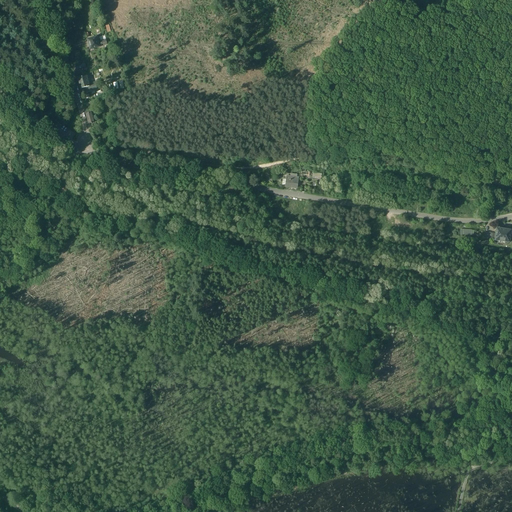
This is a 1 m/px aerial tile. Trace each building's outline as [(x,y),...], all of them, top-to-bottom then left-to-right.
[(92,40),(90,39),(89,39),(88,41),(91,51),(91,50),(92,51),(94,51),(94,49),(100,48),(98,43),(97,38),(92,40)] [(87,77),(78,79),(82,95),(98,90),(96,83),(89,85),(88,83),(89,82),(88,79),(87,79),(87,77)] [(92,113),(86,115),(89,125),(94,123),(92,113)] [(291,177),(287,177),(287,181),(283,180),(282,187),(286,187),(285,189),(298,190),(299,178),(297,178),(298,175),(291,175),(291,177)] [(150,222),(159,225),(161,219),(152,216),(150,222)] [(510,231),(496,229),(496,235),(494,235),(494,239),(495,239),(495,241),(509,243),(510,231)]
